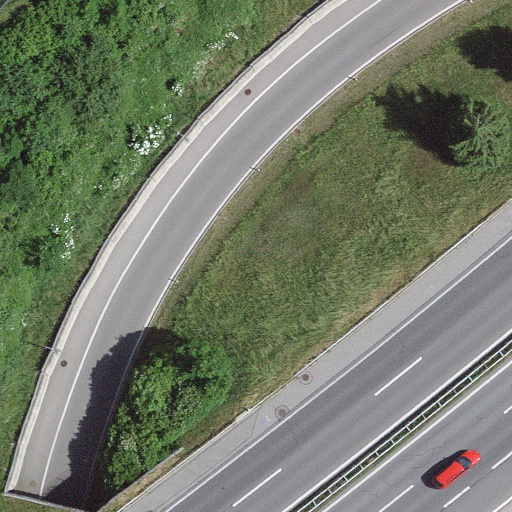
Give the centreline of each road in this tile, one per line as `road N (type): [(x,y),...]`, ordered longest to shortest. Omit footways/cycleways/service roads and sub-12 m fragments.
road 1 (motorway): [(421,0),(351,45),(280,106),(214,183),(101,372),(56,511)]
road 2 (motorway): [(511,279),(222,511)]
road 3 (motorway): [(384,511),(511,405)]
